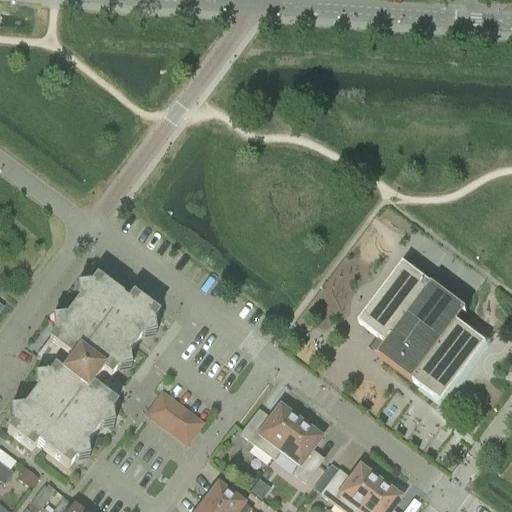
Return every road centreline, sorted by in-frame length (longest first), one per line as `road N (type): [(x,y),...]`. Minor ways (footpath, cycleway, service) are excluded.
road 1 (residential): [(89,227),(217,72),(252,4)]
road 2 (residential): [(511,22),(252,4)]
road 3 (residential): [(450,498),(267,357)]
road 4 (residential): [(267,357),(89,227)]
road 5 (residential): [(154,511),(267,357)]
road 6 (residential): [(0,346),(89,227)]
